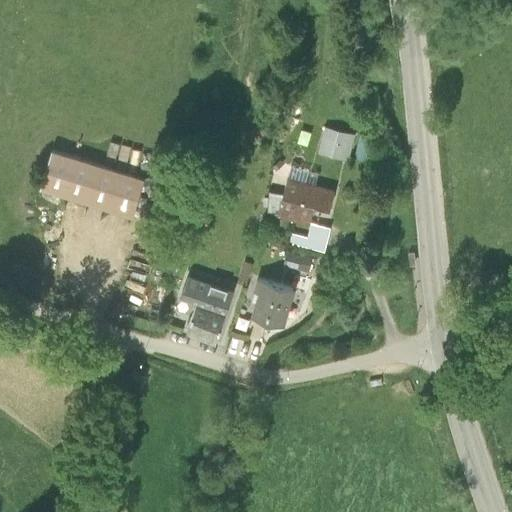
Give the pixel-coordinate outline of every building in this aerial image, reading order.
[(350,158),(357,131),(326,123),(320,151),(350,158)] [(146,177),(51,148),(38,192),(133,220),(146,177)] [(340,189),(287,177),(278,219),(331,230),(340,189)] [(247,314),(285,326),(296,290),(259,278),(247,314)] [(199,303),(189,333),(221,343),(236,294),(191,279),(185,299),(199,303)]
